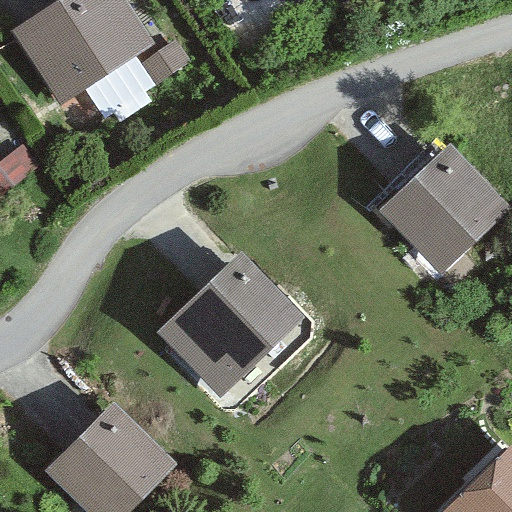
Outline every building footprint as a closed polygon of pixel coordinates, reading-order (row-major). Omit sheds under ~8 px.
[(154,42),(125,0),(69,0),(9,40),(55,108),(154,42)] [(511,209),(449,147),(377,219),(439,281),(511,209)] [(303,324),(239,261),(157,342),(221,406),(303,324)] [(132,511),(174,468),(112,410),(44,481),(76,511),(132,511)] [(511,511),(511,456),(455,511),(511,511)]
